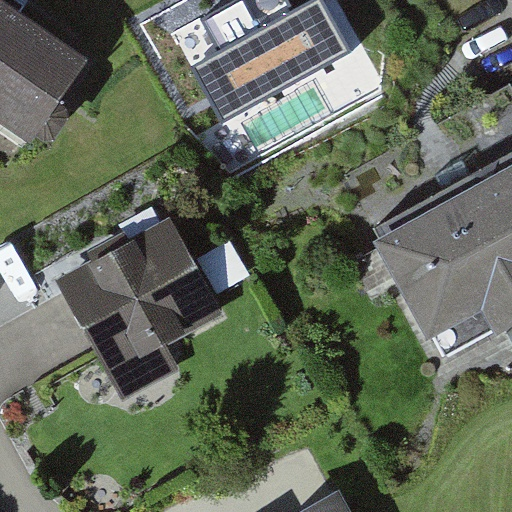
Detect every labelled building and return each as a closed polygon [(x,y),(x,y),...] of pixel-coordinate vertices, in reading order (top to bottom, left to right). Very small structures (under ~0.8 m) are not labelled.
[(16,166),(29,175),(81,102),(0,44),(0,165),(11,173),(16,166)] [(378,244),(430,340),(439,335),(447,350),(495,324),(503,338),(511,332),(511,152),(380,223),(389,238),(378,244)] [(167,341),(233,306),(180,206),(56,271),(122,395),(180,365),(167,341)] [(238,281),(260,321),(278,311),(256,272),(238,281)] [(354,511),(344,490),(288,511),(354,511)]
